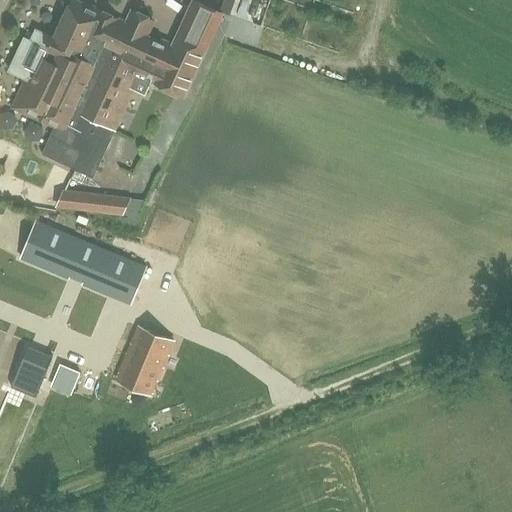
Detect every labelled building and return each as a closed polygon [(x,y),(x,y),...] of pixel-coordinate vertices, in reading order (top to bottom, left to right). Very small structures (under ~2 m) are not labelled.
[(54,128),(42,154),(93,178),(134,90),(145,95),(152,79),(154,80),(153,83),(183,97),(203,54),(205,47),(225,7),(209,0),(191,0),(175,33),(172,42),(161,37),(160,39),(150,35),(156,19),(130,7),(124,20),(117,16),(116,18),(99,9),(100,8),(88,3),(88,4),(79,0),(71,0),(69,6),(53,43),(31,89),(23,85),(15,101),(24,105),(22,109),(43,119),(42,123),(54,128)] [(5,77),(23,85),(31,89),(53,43),(33,34),(28,45),(21,42),(5,77)] [(54,208),(122,214),(131,197),(63,189),(54,208)] [(39,223),(24,259),(131,303),(146,267),(39,223)] [(173,339),(139,324),(116,378),(151,393),(173,339)] [(49,355),(27,345),(11,383),(36,393),(44,377),(41,376),(49,355)]
